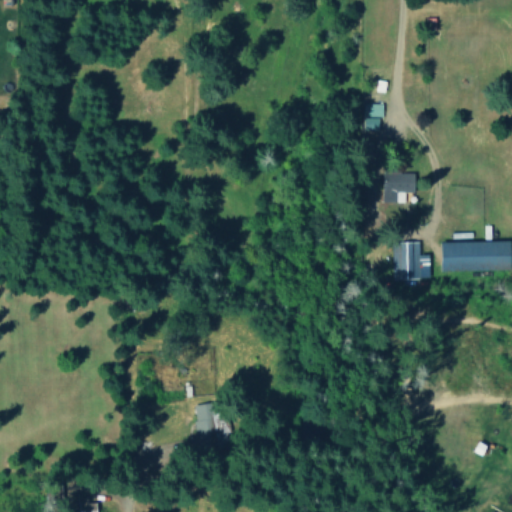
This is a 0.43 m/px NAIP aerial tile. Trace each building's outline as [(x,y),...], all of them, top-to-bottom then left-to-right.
[(360,131),(378,130),(377,117),(381,117),(381,103),(360,103),(360,131)] [(395,201),(395,191),(414,191),(414,172),(381,171),(381,201),(395,201)] [(441,241),(442,270),(511,269),(510,240),(441,241)] [(191,404),(197,444),(228,440),(227,434),(229,433),(225,408),(217,410),(215,401),(191,404)] [(96,511),(97,502),(83,502),(82,511),(96,511)]
